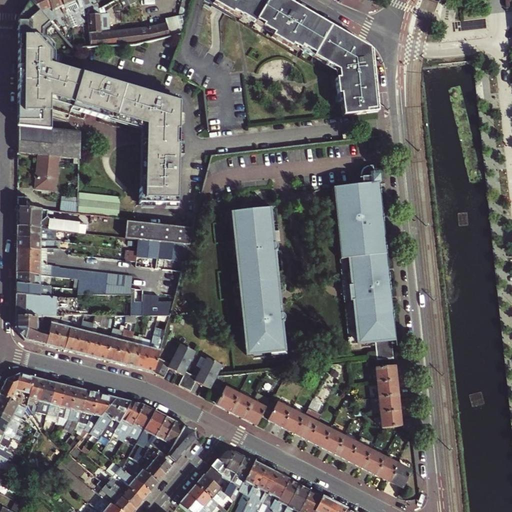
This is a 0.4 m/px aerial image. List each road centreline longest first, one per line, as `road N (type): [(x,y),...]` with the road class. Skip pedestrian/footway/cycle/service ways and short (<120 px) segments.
road 1 (secondary): [(392,40),(433,511)]
road 2 (tertiary): [(2,349),(9,0)]
road 3 (residential): [(2,349),(146,389),(225,428)]
road 4 (residential): [(511,160),(499,42),(425,50),(392,40)]
road 5 (residential): [(225,428),(388,511)]
